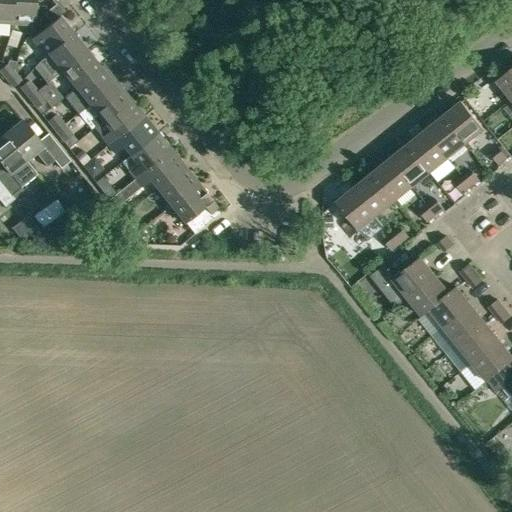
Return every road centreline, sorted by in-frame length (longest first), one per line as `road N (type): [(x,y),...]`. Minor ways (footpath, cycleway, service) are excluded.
road 1 (unclassified): [(511,499),(327,274),(0,261)]
road 2 (unclassified): [(511,36),(311,182),(280,188),(238,172),(102,0)]
